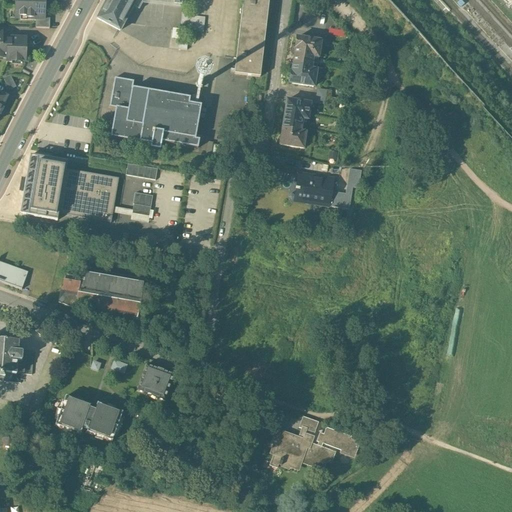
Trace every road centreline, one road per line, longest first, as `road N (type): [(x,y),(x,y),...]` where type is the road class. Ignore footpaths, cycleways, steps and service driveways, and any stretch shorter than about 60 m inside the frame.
road 1 (residential): [(286,0),(271,109),(259,151),(238,172),(200,371)]
road 2 (residential): [(0,295),(200,371)]
road 3 (residential): [(0,163),(86,0)]
